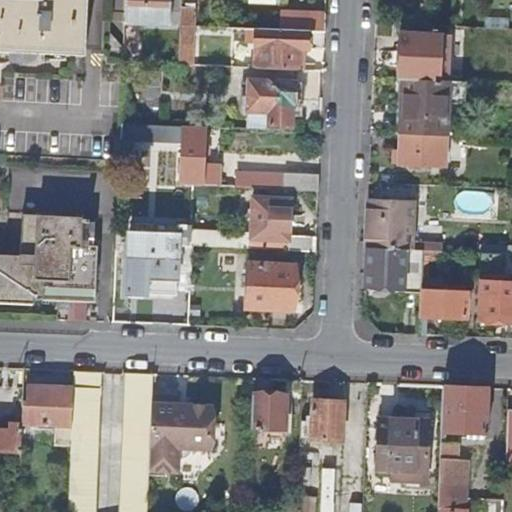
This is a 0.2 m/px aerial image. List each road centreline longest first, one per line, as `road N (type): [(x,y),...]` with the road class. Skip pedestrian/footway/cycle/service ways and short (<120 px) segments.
road 1 (residential): [(349,0),(334,354)]
road 2 (residential): [(0,343),(334,354)]
road 3 (residential): [(334,354),(511,362)]
